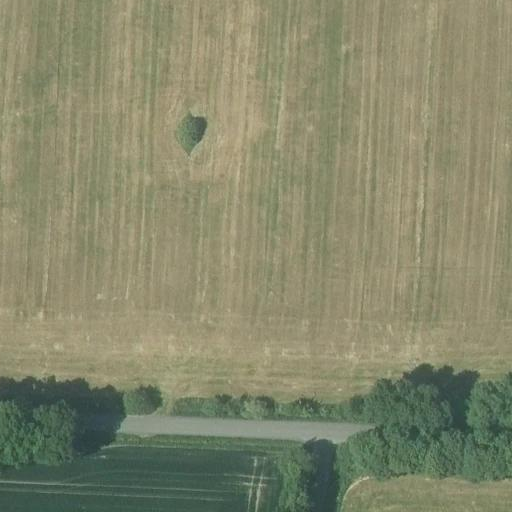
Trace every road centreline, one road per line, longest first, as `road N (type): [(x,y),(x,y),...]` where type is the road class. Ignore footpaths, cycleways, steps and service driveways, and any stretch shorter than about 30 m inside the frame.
road 1 (unclassified): [(0,421),(330,437)]
road 2 (unclassified): [(330,437),(511,445)]
